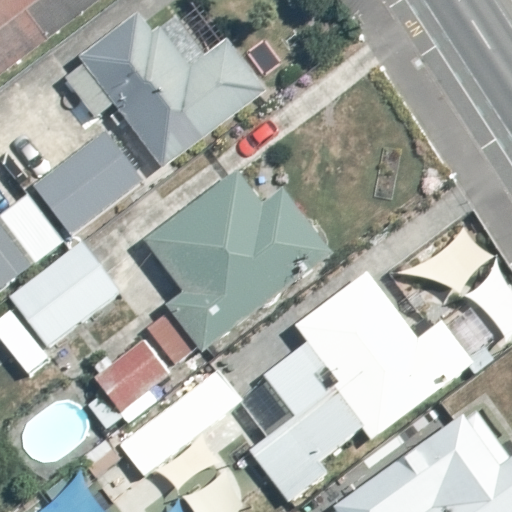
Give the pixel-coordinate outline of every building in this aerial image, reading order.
[(0,0),(0,75),(102,0),(0,0)] [(158,35),(142,14),(62,75),(95,119),(113,105),(163,171),(264,95),(226,45),(209,58),(179,19),(158,35)] [(147,179),(109,129),(33,188),(71,237),(147,179)] [(264,204),(234,165),(141,236),(184,293),(167,306),(203,354),(335,254),(285,189),(264,204)] [(0,292),(63,245),(28,198),(0,219),(0,292)] [(458,378),(461,382),(472,373),(477,379),(503,360),(498,354),(511,342),(511,282),(467,223),(414,264),(431,286),(443,278),(464,305),(420,338),(369,272),(295,328),(305,340),(261,373),(295,418),(249,453),(273,483),(248,502),(248,503),(255,511),(254,511),(280,511),(329,475),(321,464),(364,431),(373,443),(458,378)] [(122,293),(82,242),(9,299),(49,350),(122,293)] [(103,393),(86,406),(105,430),(122,418),(127,426),(196,374),(153,316),(84,368),(103,393)] [(244,406),(219,372),(119,444),(113,435),(79,459),(97,484),(129,461),(143,480),(159,469),(201,437),(244,406)] [(511,511),(511,452),(478,406),(329,511),(511,511)]
